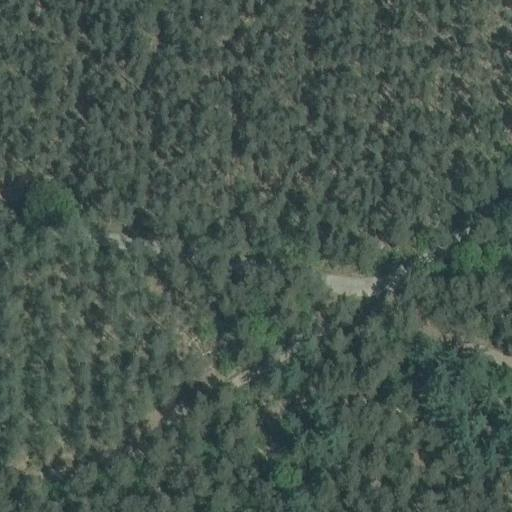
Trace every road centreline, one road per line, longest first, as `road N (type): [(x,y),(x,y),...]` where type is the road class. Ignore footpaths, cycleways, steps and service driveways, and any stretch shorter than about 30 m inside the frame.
road 1 (track): [(0,483),(72,478),(358,310)]
road 2 (track): [(0,232),(358,310)]
road 3 (track): [(358,310),(511,220)]
